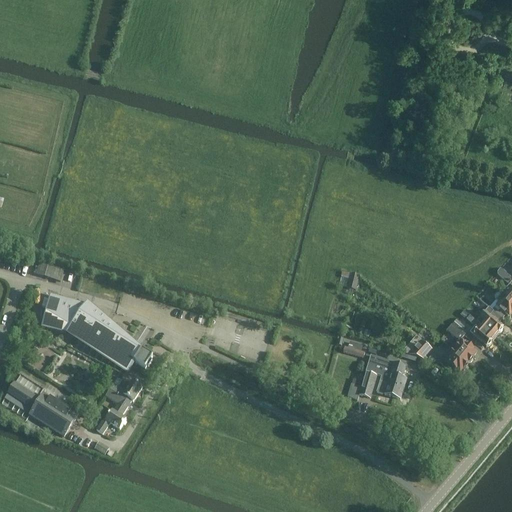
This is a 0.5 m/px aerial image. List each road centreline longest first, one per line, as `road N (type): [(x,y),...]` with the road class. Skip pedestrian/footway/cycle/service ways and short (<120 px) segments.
road 1 (track): [(344,171),(367,9)]
road 2 (tertiary): [(424,511),(511,411)]
